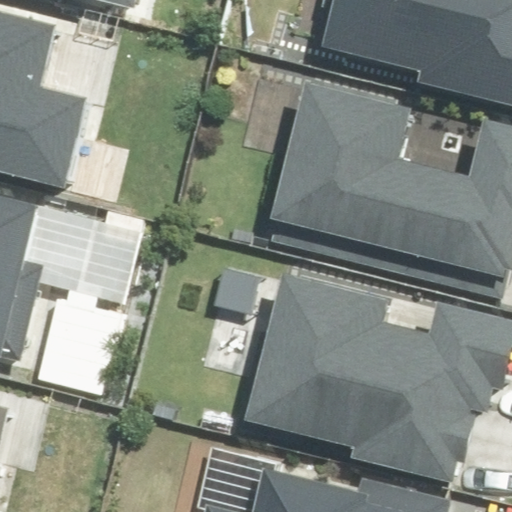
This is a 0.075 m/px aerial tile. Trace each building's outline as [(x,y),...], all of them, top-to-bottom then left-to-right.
[(418,81),(511,104),(511,0),(321,0),(320,8),(330,10),(321,45),(421,70),(418,81)] [(0,173),(70,191),(92,100),(38,87),(53,27),(0,13),(0,173)] [(270,240),(502,298),(509,267),(511,268),(511,127),(485,120),(470,178),(397,160),(410,109),(396,105),(398,100),(311,79),(309,83),(303,82),(268,219),(275,221),(270,240)] [(0,356),(20,361),(45,265),(24,260),(38,205),(0,195),(0,356)] [(351,455),(451,481),(456,460),(464,462),(477,410),(487,413),(494,388),(503,391),(511,355),(511,319),(437,301),(429,333),(385,322),(390,300),(284,274),(247,419),(353,446),(351,455)] [(0,443),(9,409),(0,406),(0,443)] [(446,511),(449,501),(363,480),(359,493),(264,469),(253,511),(240,511),(204,503),(201,511),(446,511)]
